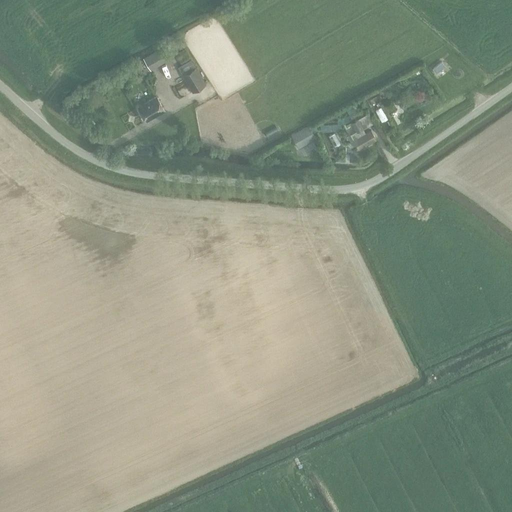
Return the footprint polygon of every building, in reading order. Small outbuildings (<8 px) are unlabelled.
[(143,58),(150,70),(167,60),(160,48),(143,58)] [(178,68),(182,76),(192,92),(205,84),(196,68),(190,60),(178,68)] [(437,66),(432,69),(436,74),(441,70),(437,66)] [(164,110),(156,97),(138,107),(146,121),(164,110)] [(383,106),(377,109),(382,121),(388,119),(383,106)] [(167,110),(149,120),(152,125),(170,116),(167,110)] [(362,128),(363,128),(373,122),(368,113),(351,123),(356,131),(350,135),(358,149),(376,139),(371,130),(365,133),(362,128)] [(315,138),(308,126),(291,136),(298,148),(315,138)] [(336,131),(330,135),(336,146),(342,143),(336,131)]
